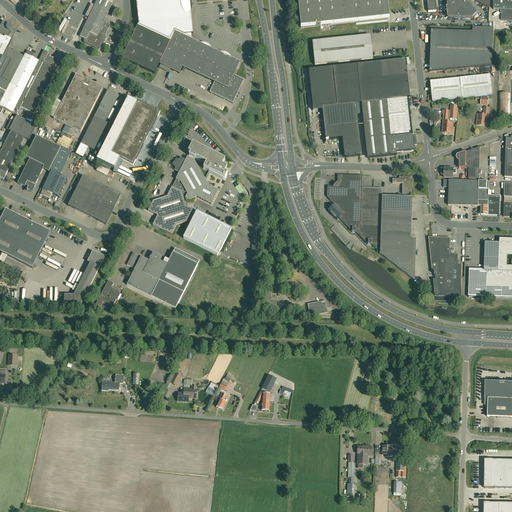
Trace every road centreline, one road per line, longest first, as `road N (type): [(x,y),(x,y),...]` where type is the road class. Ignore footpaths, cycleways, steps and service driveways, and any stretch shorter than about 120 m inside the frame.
road 1 (unclassified): [(463,436),(0,402)]
road 2 (primary): [(281,169),(304,238),(350,294),(402,326),(467,343)]
road 3 (unclassified): [(0,190),(107,236),(179,101)]
road 4 (primary): [(468,332),(405,316),(349,278),(315,236),(292,168)]
road 5 (primary): [(258,0),(281,161)]
road 6 (primary): [(291,161),(272,0)]
road 7 (unclassified): [(429,158),(412,0)]
road 8 (unclassified): [(511,227),(441,221),(429,158)]
road 9 (tertiary): [(106,67),(43,37),(0,0)]
